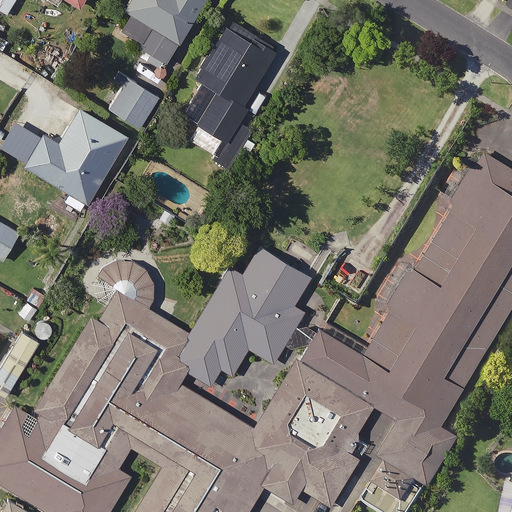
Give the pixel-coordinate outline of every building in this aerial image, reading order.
[(18,0),(0,0),(0,10),(8,16),(18,0)] [(89,0),(63,0),(83,12),(89,0)] [(122,36),(141,48),(137,54),(163,70),(167,63),(175,68),(216,2),(213,0),(134,0),(126,14),(133,18),(122,36)] [(247,42),(224,29),(195,81),(217,93),(198,127),(223,141),(212,160),(235,172),(239,164),(248,169),(259,148),(249,143),(255,131),(240,122),(279,51),(250,35),(247,42)] [(131,139),(81,110),(60,146),(45,137),(26,168),(72,196),(68,204),(86,215),(131,139)] [(334,508),(345,490),(355,472),(369,481),(359,498),(382,511),(416,511),(459,439),(440,429),(511,305),(511,175),(480,157),(363,357),(321,332),(309,353),(300,348),(255,426),(213,400),(229,374),(234,377),(250,349),(276,365),(303,320),(292,313),(312,279),(261,249),(245,277),(232,269),(193,334),(120,291),(102,322),(95,317),(63,372),(36,416),(18,405),(0,435),(0,489),(38,511),(103,511),(141,450),(166,466),(165,468),(138,511),(247,511),(263,487),(291,503),(300,489),(334,508)] [(23,234),(0,220),(0,260),(5,263),(23,234)] [(40,307),(50,289),(37,282),(27,301),(40,307)] [(55,323),(38,322),(37,337),(54,338),(55,323)] [(0,392),(9,398),(43,343),(25,332),(0,372),(0,392)] [(24,511),(10,503),(4,511),(24,511)]
